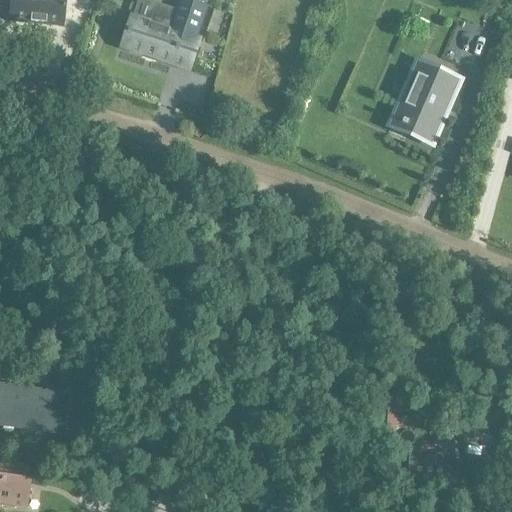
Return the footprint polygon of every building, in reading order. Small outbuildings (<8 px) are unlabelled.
[(9,0),(7,23),(62,28),(65,0),(9,0)] [(131,15),(119,51),(141,57),(141,56),(155,61),(155,62),(188,73),(200,37),(196,36),(206,6),(189,0),(178,0),(175,11),(144,0),(137,0),(133,15),(131,15)] [(408,134),(427,142),(454,81),(421,67),(398,122),(402,124),(401,125),(406,127),(406,126),(410,128),(408,134)] [(0,225),(0,250),(12,248),(7,225),(0,225)] [(71,395),(71,394),(0,383),(0,418),(64,427),(69,395),(71,395)] [(376,399),(374,415),(399,416),(400,400),(376,399)] [(421,462),(420,483),(452,484),(453,459),(437,458),(436,463),(421,462)] [(27,468),(0,463),(0,504),(25,508),(29,483),(25,482),(27,468)] [(163,479),(160,504),(173,505),(176,481),(163,479)]
